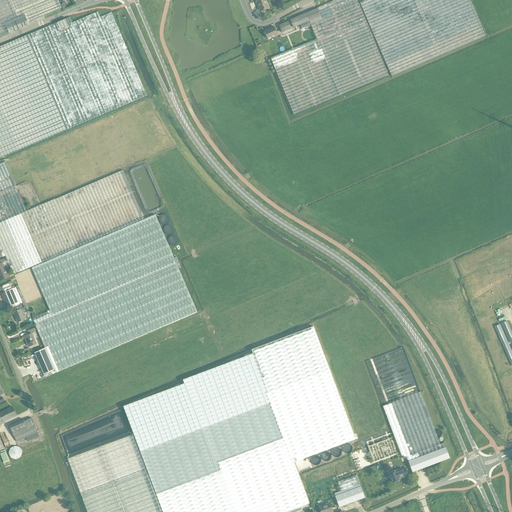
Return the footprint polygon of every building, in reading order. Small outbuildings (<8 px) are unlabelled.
[(0,0),(0,37),(9,33),(9,34),(19,29),(29,25),(28,22),(43,16),(61,8),(57,0),(0,0)] [(261,11),(269,8),(265,0),(256,0),(259,6),(259,7),(261,11)] [(388,75),(357,0),(335,0),(317,8),(322,19),(310,24),(316,39),(271,58),(294,115),(388,75)] [(469,0),(365,0),(360,2),(391,76),(485,36),(469,0)] [(303,14),(290,20),(293,27),(304,23),(304,25),(309,23),(310,24),(322,19),(317,8),(303,14)] [(55,23),(0,46),(0,158),(147,96),(111,12),(100,17),(98,12),(72,22),(70,17),(67,18),(71,27),(59,32),(55,23)] [(67,18),(66,19),(55,23),(59,32),(71,27),(67,18)] [(288,21),(279,25),(282,32),(291,28),(288,21)] [(275,27),(264,31),(267,39),(278,34),(275,27)] [(26,210),(5,161),(0,163),(0,220),(1,221),(26,210)] [(55,199),(0,222),(0,257),(2,257),(5,256),(13,275),(143,219),(123,170),(55,199)] [(120,230),(31,268),(50,311),(32,319),(45,348),(43,348),(34,352),(44,374),(54,370),(56,373),(197,312),(155,214),(120,230)] [(10,277),(9,273),(7,273),(3,263),(5,262),(4,259),(0,260),(0,276),(0,277),(2,280),(4,279),(10,277)] [(12,307),(14,312),(18,322),(25,319),(22,312),(29,310),(18,285),(15,287),(13,288),(5,292),(6,293),(3,294),(6,301),(9,300),(12,307)] [(511,343),(511,332),(507,322),(503,323),(505,328),(511,343)] [(495,327),(511,364),(511,353),(499,325),(495,327)] [(184,383),(123,406),(162,511),(302,511),(300,506),(309,503),(292,458),(295,457),(297,461),(355,439),(313,326),(251,349),(253,353),(188,378),(183,379),(184,383)] [(36,344),(32,333),(36,331),(35,328),(28,331),(30,334),(24,336),(29,347),(36,344)] [(420,392),(383,406),(403,459),(406,457),(408,461),(412,472),(450,458),(445,447),(444,443),(440,444),(420,392)] [(0,412),(0,422),(17,415),(13,407),(0,412)] [(28,441),(40,436),(31,418),(24,421),(24,419),(9,426),(14,435),(16,441),(26,437),(28,441)] [(161,511),(132,434),(68,458),(87,511),(161,511)] [(405,468),(396,471),(395,470),(388,473),(392,483),(399,480),(398,478),(408,474),(405,468)] [(341,491),(334,493),(340,507),(364,498),(359,484),(356,475),(337,482),(341,491)] [(320,511),(330,511),(333,511),(330,503),(319,507),(320,511)]
